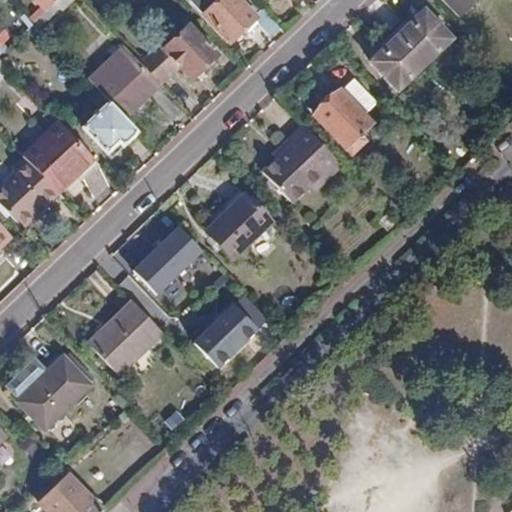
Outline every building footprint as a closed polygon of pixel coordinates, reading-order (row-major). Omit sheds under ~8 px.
[(56,4),(59,0),(36,0),(47,12),(56,4)] [(63,12),(75,0),(59,0),(56,4),(60,10),(63,12)] [(229,42),(255,17),(242,3),(239,0),(219,0),(204,15),(229,42)] [(255,17),(262,10),(251,0),(245,0),(242,3),(255,17)] [(475,0),(440,0),(457,18),(475,0)] [(60,10),(56,4),(47,12),(34,24),(39,30),(60,10)] [(367,63),(397,94),(452,41),(423,9),(415,17),(410,11),(369,50),(375,55),(367,63)] [(164,51),(192,80),(218,55),(190,25),(164,51)] [(145,70),(140,64),(123,46),(87,80),(110,104),(122,92),(134,81),(145,70)] [(157,64),(150,55),(140,64),(145,70),(148,73),(157,64)] [(353,80),(314,117),(351,156),(364,143),(360,136),(372,125),(363,116),(375,103),(353,80)] [(127,97),(139,87),(134,81),(122,92),(127,97)] [(123,146),(136,132),(110,104),(84,128),(107,153),(119,143),(123,146)] [(58,195),(95,160),(58,122),(22,156),(24,159),(58,195)] [(328,179),(341,167),(302,126),(290,138),(292,142),(261,171),(293,206),(325,176),(328,179)] [(11,170),(14,173),(0,186),(0,204),(23,228),(58,195),(24,159),(11,170)] [(206,232),(233,259),(269,224),(243,197),(206,232)] [(359,213),(333,240),(343,251),(351,259),(378,233),(359,213)] [(0,248),(11,238),(0,226),(0,248)] [(205,252),(181,228),(135,272),(155,298),(205,252)] [(140,229),(116,255),(134,271),(158,245),(140,229)] [(345,264),(351,259),(343,251),(338,256),(345,264)] [(163,335),(151,323),(131,302),(88,344),(118,377),(163,335)] [(258,333),(233,308),(195,345),(221,372),(258,333)] [(17,401),(44,431),(90,388),(62,359),(17,401)] [(70,474),(38,505),(43,511),(103,511),(105,511),(70,474)]
